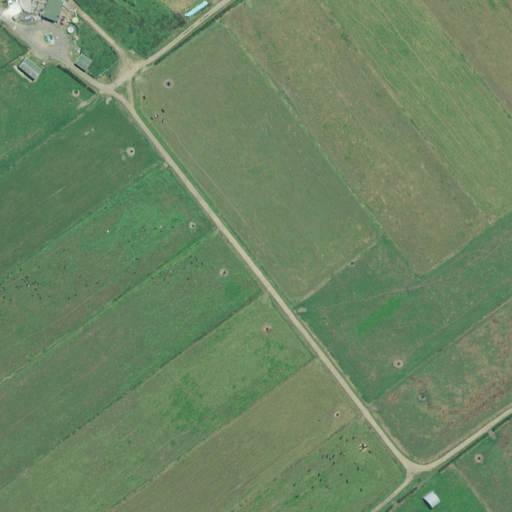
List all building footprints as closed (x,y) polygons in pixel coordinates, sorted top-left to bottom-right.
[(64,2),(57,0),(48,0),(42,17),(55,22),(64,2)] [(9,6),(14,17),(17,24),(21,23),(17,15),(22,13),(17,2),(9,6)] [(92,61),(81,54),(74,64),(85,71),(92,61)] [(41,69),(26,56),(19,66),(34,78),(41,69)] [(439,502),(431,492),(423,498),(431,509),(439,502)]
